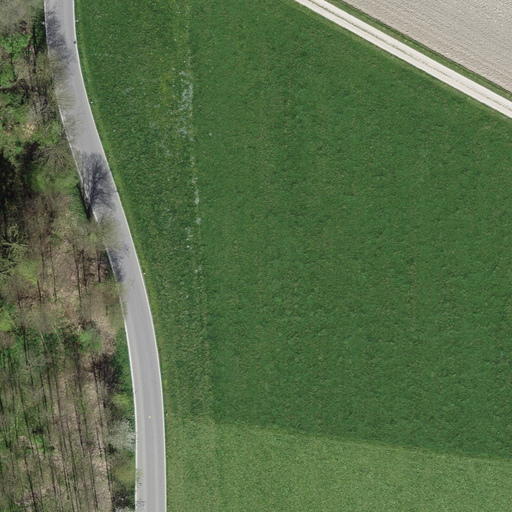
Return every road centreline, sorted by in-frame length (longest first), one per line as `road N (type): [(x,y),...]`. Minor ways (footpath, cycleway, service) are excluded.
road 1 (tertiary): [(59,0),(65,67),(143,342),(150,511)]
road 2 (track): [(295,0),(511,117)]
